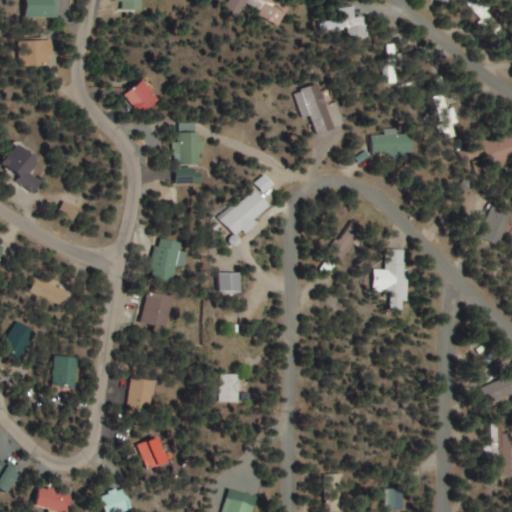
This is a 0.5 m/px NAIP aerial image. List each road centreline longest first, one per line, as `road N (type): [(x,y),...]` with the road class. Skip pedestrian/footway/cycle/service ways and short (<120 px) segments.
road 1 (tertiary): [(0,412),(63,465),(88,459),(99,434),(136,180),(125,138),(92,110),(77,78),(93,0)]
road 2 (residential): [(286,511),(293,210),(319,186),(359,187),(511,328)]
road 3 (residential): [(443,511),(453,274)]
road 4 (residential): [(511,94),(448,37),(387,0)]
road 5 (residential): [(123,260),(64,245),(0,206)]
